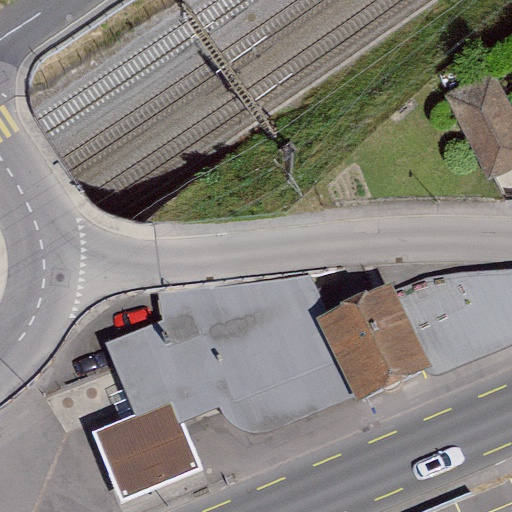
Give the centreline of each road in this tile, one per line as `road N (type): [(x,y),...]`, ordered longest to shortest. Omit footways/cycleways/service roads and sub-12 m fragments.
road 1 (unclassified): [(511,240),(48,275)]
road 2 (primary): [(310,511),(511,426)]
